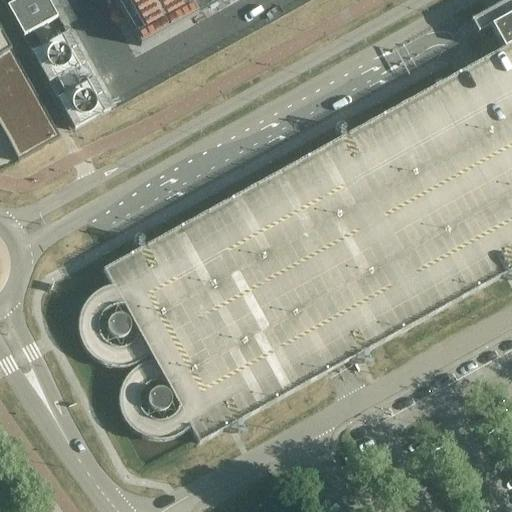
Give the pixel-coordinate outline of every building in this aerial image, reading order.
[(48,0),(17,0),(9,5),(26,35),(58,17),(48,0)] [(224,0),(113,0),(140,47),(224,0)] [(511,16),(503,22),(499,24),(490,28),(503,52),(467,72),(449,82),(104,273),(113,288),(148,352),(152,360),(189,427),(199,444),(340,366),(511,271),(511,16)] [(0,31),(0,132),(17,164),(60,140),(0,31)] [(110,112),(67,34),(31,54),(74,132),(110,112)] [(143,356),(148,352),(113,288),(107,289),(100,291),(94,295),(88,301),(85,307),(82,314),(81,322),(81,329),(83,338),(86,345),(91,350),(96,356),(102,361),(108,363),(115,364),(121,364),(126,363),(132,362),(138,359),(143,356)] [(189,427),(152,360),(143,362),(138,365),(133,369),(128,374),(126,378),(123,385),(121,392),(121,400),(122,409),(125,417),(130,424),(136,429),(143,434),(150,437),(158,438),(163,439),(171,437),(178,435),(183,432),(189,427)]
